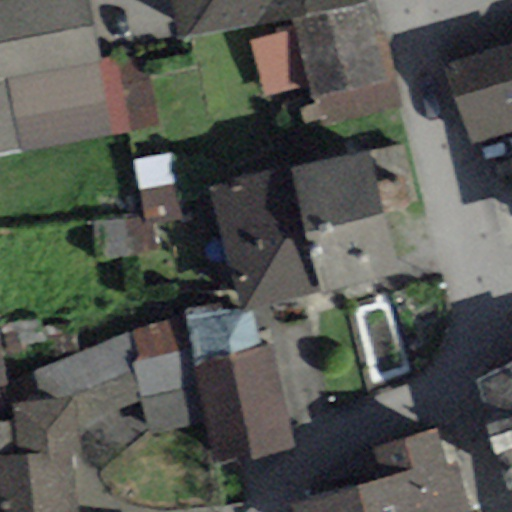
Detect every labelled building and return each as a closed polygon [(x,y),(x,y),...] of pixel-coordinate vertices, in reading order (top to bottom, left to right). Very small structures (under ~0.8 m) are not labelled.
[(87,0),(0,0),(0,80),(98,63),(87,0)] [(171,0),(180,42),(290,19),(366,3),(365,0),(171,0)] [(376,1),(366,3),(290,19),(293,31),(308,86),(319,128),(401,105),(376,1)] [(308,86),(293,31),(250,43),(265,98),(308,86)] [(511,45),(444,67),(470,146),(511,132),(511,45)] [(146,54),(98,63),(111,136),(159,127),(146,54)] [(0,154),(111,136),(98,63),(0,80),(0,154)] [(399,142),(367,149),(382,213),(414,206),(399,142)] [(382,213),(367,149),(290,167),(320,295),(397,277),(382,213)] [(320,295),(290,167),(210,186),(237,299),(240,314),(251,311),(320,295)] [(260,350),(251,311),(240,314),(237,299),(183,311),(184,319),(194,364),(260,350)] [(194,364),(184,319),(131,330),(138,359),(133,360),(142,399),(150,437),(207,425),(194,364)] [(79,433),(142,399),(133,360),(138,359),(131,330),(21,377),(24,405),(75,399),(79,433)] [(293,447),(272,347),(260,350),(194,364),(207,425),(214,464),(293,447)] [(511,364),(476,381),(507,494),(511,492),(511,364)] [(24,405),(12,406),(14,423),(0,424),(0,511),(78,511),(73,455),(81,455),(79,433),(75,399),(24,405)] [(438,431),(369,450),(378,482),(292,506),(293,511),(470,511),(457,465),(448,467),(438,431)]
